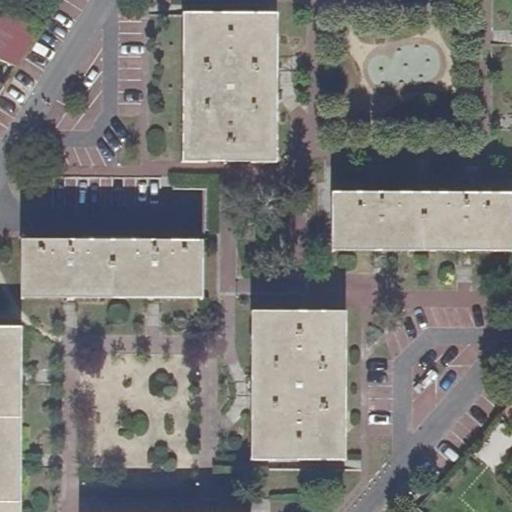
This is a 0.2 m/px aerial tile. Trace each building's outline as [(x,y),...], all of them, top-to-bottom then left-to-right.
[(0,61),(17,69),(36,26),(0,10),(0,61)] [(277,13),(183,13),(181,159),(181,162),(276,163),(276,94),(276,81),(277,13)] [(288,81),(276,81),(276,94),(288,94),(288,81)] [(511,191),(330,190),(330,249),(372,250),(385,250),(457,251),(469,251),(511,251),(511,191)] [(202,239),(20,239),(21,297),(63,297),(76,297),(145,297),(148,297),(160,297),(202,297),(202,239)] [(385,250),(372,250),(372,262),(384,262),(385,250)] [(469,251),(457,251),(457,264),(469,264),(469,251)] [(76,297),(63,297),(63,309),(75,310),(76,297)] [(160,297),(148,297),(148,309),(160,309),(160,297)] [(346,309),(251,310),(250,377),(250,389),(250,458),(344,458),(346,309)] [(22,327),(0,326),(0,511),(20,511),(20,461),(21,449),(21,379),(21,366),(22,327)] [(34,366),(21,366),(21,379),(34,379),(34,366)] [(250,377),(237,376),(237,389),(250,389),(250,377)] [(33,449),(21,449),(20,461),(33,462),(33,449)]
